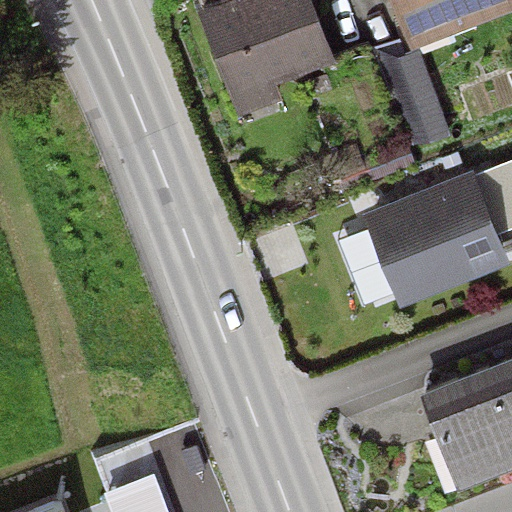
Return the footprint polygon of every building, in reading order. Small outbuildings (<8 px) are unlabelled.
[(302,0),(204,0),(199,2),(237,100),(266,89),(259,70),(320,46),(302,0)] [(497,0),(398,0),(410,32),(497,0)] [(403,36),(373,47),(409,146),(440,134),(403,36)] [(495,248),(464,170),(366,207),(397,286),(495,248)] [(511,368),(424,401),(451,474),(511,451),(511,368)] [(164,511),(152,477),(109,493),(116,511),(164,511)]
